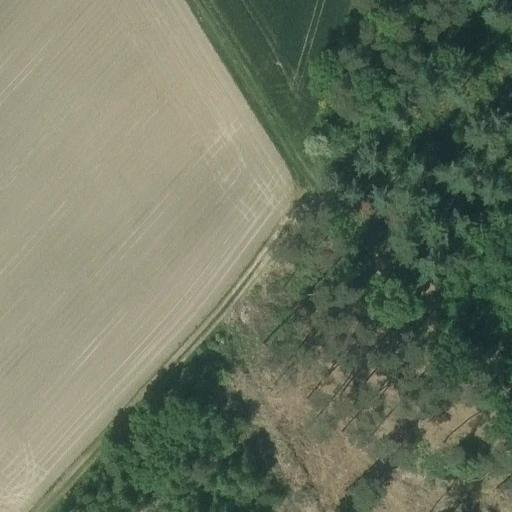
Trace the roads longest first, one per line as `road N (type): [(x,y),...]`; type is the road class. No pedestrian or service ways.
road 1 (track): [(47,511),(213,315),(294,203),(301,167),(199,0)]
road 2 (track): [(511,401),(371,254),(301,167)]
